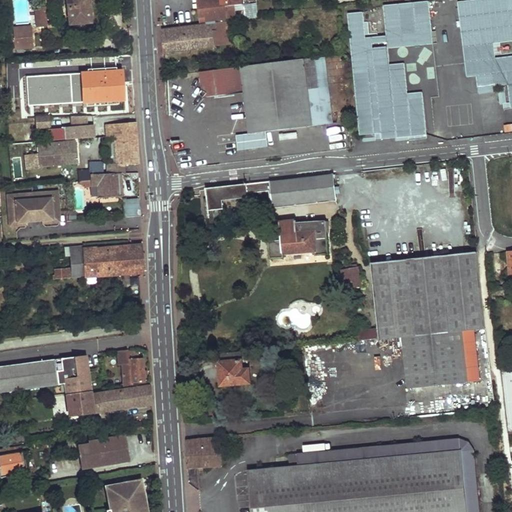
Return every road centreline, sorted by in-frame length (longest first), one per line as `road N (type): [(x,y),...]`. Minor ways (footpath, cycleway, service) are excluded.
road 1 (residential): [(157,187),(463,148),(478,159),(490,236),(511,241)]
road 2 (secondary): [(175,511),(157,187)]
road 3 (secondary): [(157,187),(143,0)]
road 4 (unknown): [(171,451),(0,486)]
road 5 (unknown): [(147,214),(0,232)]
